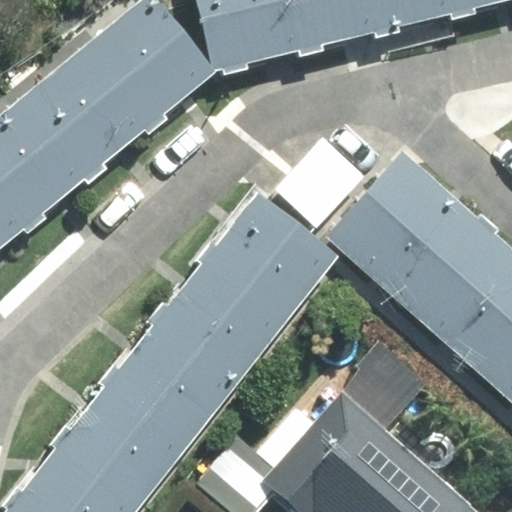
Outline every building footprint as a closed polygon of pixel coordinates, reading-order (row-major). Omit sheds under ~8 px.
[(123,0),(0,101),(0,243),(194,85),(124,0),(123,0)] [(170,0),(194,85),(508,0),(170,0)] [(511,245),(397,139),(311,231),(511,417),(511,245)] [(241,199),(0,498),(0,511),(118,511),(319,262),(241,199)] [(212,511),(248,511),(256,503),(266,511),(468,511),(372,437),(410,387),(356,345),(294,425),(276,411),(239,460),(217,443),(183,487),(212,511)]
